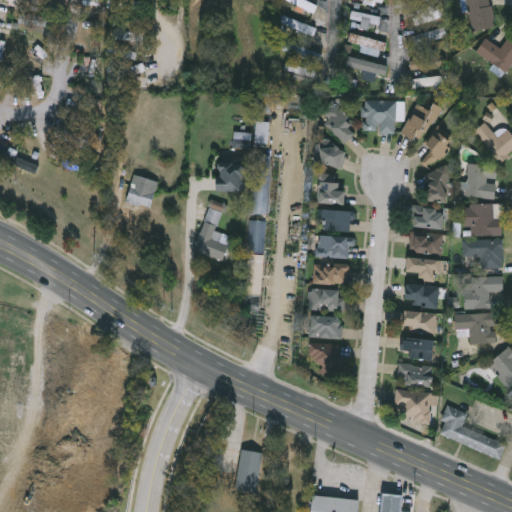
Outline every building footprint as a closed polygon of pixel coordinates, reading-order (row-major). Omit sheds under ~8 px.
[(137,0),(137,8),(109,8),(109,0),(137,0)] [(295,4),(296,0),(304,0),(315,5),(312,12),(295,4)] [(490,0),(492,29),(469,31),(466,0),(490,0)] [(378,23),(349,20),(350,12),(379,15),(378,23)] [(289,26),(291,19),(315,28),(313,35),(289,26)] [(416,44),(414,36),(445,29),(447,37),(416,44)] [(115,41),(116,32),(136,32),(136,42),(115,41)] [(511,62),(503,75),(476,56),(487,42),(499,50),(508,38),(511,40),(511,62)] [(320,54),(317,63),(282,48),(285,40),(320,54)] [(387,65),(385,76),(339,66),(341,55),(387,65)] [(443,56),(444,66),(409,70),(408,59),(443,56)] [(93,59),(90,73),(82,71),(85,57),(93,59)] [(394,130),(362,130),(363,98),(403,99),(403,116),(395,116),(394,130)] [(418,141),(400,129),(418,103),(426,109),(432,101),(442,107),(418,141)] [(328,118),(322,110),(332,102),(356,131),(342,143),(324,121),(328,118)] [(269,145),(256,145),(256,119),(269,119),(269,145)] [(507,128),(511,133),(511,149),(500,161),(473,131),(484,121),(498,136),(507,128)] [(425,139),(440,131),(450,149),(435,157),(425,139)] [(319,164),(320,143),(343,144),(343,165),(319,164)] [(253,212),(256,153),(273,154),(270,213),(253,212)] [(498,165),(495,198),(465,194),(468,162),(498,165)] [(242,163),(242,190),(214,190),(214,163),(242,163)] [(426,168),(450,168),(450,200),(426,200),(426,168)] [(126,199),(134,172),(158,180),(150,206),(126,199)] [(343,204),(317,202),(320,173),(338,175),(337,189),(344,189),(343,204)] [(195,251),(210,198),(225,202),(217,230),(231,234),(224,259),(195,251)] [(500,234),(465,234),(465,203),(500,203),(500,234)] [(442,228),(410,226),(412,204),(443,207),(442,228)] [(349,231),(317,229),(318,208),(351,210),(349,231)] [(246,292),(250,219),(268,220),(266,252),(264,252),(261,293),(246,292)] [(439,256),(407,250),(411,229),(443,236),(439,256)] [(349,257),(316,255),(317,234),(350,236),(349,257)] [(503,239),(503,267),(481,267),(481,257),(463,257),(463,239),(503,239)] [(442,259),(439,282),(418,280),(419,271),(404,270),(406,255),(442,259)] [(347,283),(313,283),(313,263),(347,263),(347,283)] [(464,308),(464,277),(503,276),(503,290),(490,290),(491,307),(464,308)] [(413,304),(413,299),(405,298),(406,282),(440,286),(438,306),(413,304)] [(312,289),(344,289),(344,308),(312,308),(312,289)] [(435,313),(433,328),(400,324),(402,308),(435,313)] [(470,341),(470,327),(460,327),(460,312),(495,312),(495,341),(470,341)] [(309,315),(342,315),(342,337),(309,337),(309,315)] [(402,340),(401,386),(431,387),(433,342),(402,340)] [(341,342),(341,376),(317,376),(317,363),(308,363),(308,342),(341,342)] [(488,361),(511,344),(511,345),(511,383),(507,387),(488,361)] [(433,393),(427,422),(394,415),(399,387),(433,393)] [(499,457),(437,430),(450,401),(470,410),(464,424),(506,443),(499,457)] [(263,452),(254,491),(233,486),(241,448),(263,452)] [(379,511),(382,491),(401,493),(399,511),(379,511)] [(357,511),(310,511),(312,494),(359,498),(357,511)]
